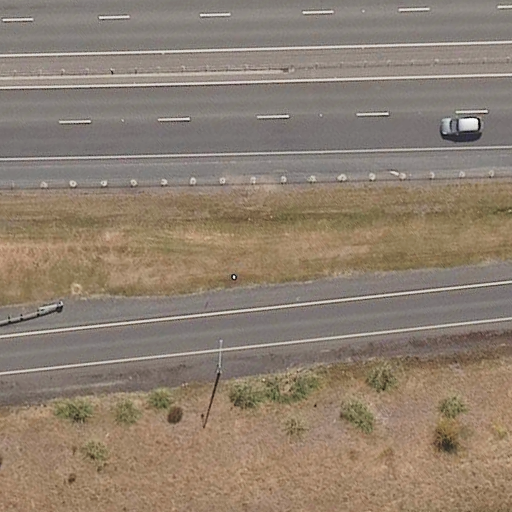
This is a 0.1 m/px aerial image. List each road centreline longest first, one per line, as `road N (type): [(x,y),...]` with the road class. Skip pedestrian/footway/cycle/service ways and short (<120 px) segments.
road 1 (motorway): [(511,297),(0,353)]
road 2 (motorway): [(511,105),(0,120)]
road 3 (motorway): [(0,20),(511,6)]
